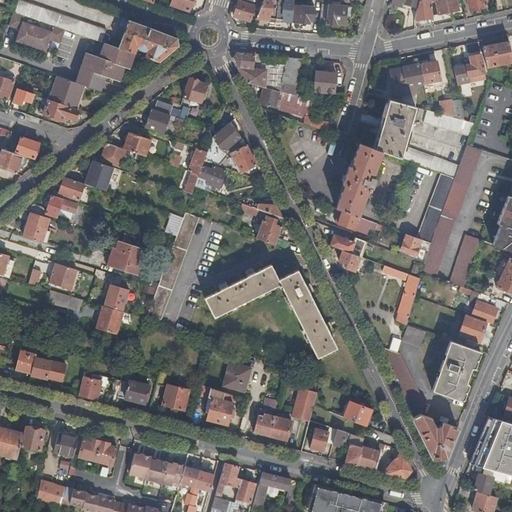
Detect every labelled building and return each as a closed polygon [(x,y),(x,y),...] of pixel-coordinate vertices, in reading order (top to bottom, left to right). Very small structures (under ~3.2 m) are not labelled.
[(21,0),(17,0),(13,12),(28,17),(40,21),(53,26),(101,42),(106,30),(21,0)] [(189,11),(193,0),(172,0),(171,5),(189,11)] [(256,5),(239,0),(235,15),(251,20),(256,5)] [(263,0),(261,7),(257,17),(270,19),(271,17),(282,19),(282,20),(291,21),(292,21),(294,0),(263,0)] [(392,0),(391,5),(401,8),(402,5),(411,8),(412,5),(418,6),(415,19),(433,17),(433,15),(430,0),(392,0)] [(430,0),(433,15),(459,10),(456,0),(430,0)] [(467,0),(470,10),(487,6),(485,0),(467,0)] [(322,4),(320,22),(327,23),(329,5),(322,4)] [(329,5),(327,23),(327,24),(337,25),(338,23),(345,23),(347,7),(329,5)] [(315,7),(301,6),(299,21),(310,22),(310,20),(314,20),(315,7)] [(40,21),(28,17),(26,23),(13,19),(11,26),(21,30),(18,38),(33,43),(40,21)] [(177,38),(122,17),(119,26),(126,28),(118,48),(135,54),(137,47),(140,50),(143,51),(147,51),(145,57),(159,62),(178,45),(177,38)] [(33,43),(47,48),(50,39),(60,43),(63,36),(51,32),(53,26),(40,21),(33,43)] [(33,43),(18,38),(17,41),(32,46),(33,43)] [(482,46),(486,66),(511,61),(511,58),(509,41),(482,46)] [(135,54),(118,48),(105,44),(100,58),(86,53),(84,61),(122,74),(125,66),(130,68),(135,54)] [(261,63),(262,54),(236,52),(233,57),(246,83),(264,87),(279,91),(281,81),(284,65),(261,63)] [(453,66),(457,84),(468,82),(468,76),(484,73),(480,54),(469,56),(470,63),(453,66)] [(286,57),(284,65),(281,81),(293,84),(296,85),(301,58),(286,57)] [(422,63),(420,63),(424,83),(426,83),(426,85),(427,85),(429,86),(441,84),(440,80),(441,80),(436,60),(428,62),(427,61),(422,61),(422,63)] [(120,81),(122,74),(84,61),(77,83),(84,85),(101,91),(106,76),(120,81)] [(402,97),(401,102),(415,106),(416,94),(417,94),(416,85),(424,83),(420,63),(402,67),(403,72),(390,75),(393,93),(402,97)] [(21,77),(24,68),(17,65),(14,75),(21,77)] [(336,72),(316,71),(314,91),(334,93),(336,72)] [(15,81),(0,76),(0,96),(9,99),(15,81)] [(51,100),(76,108),(84,85),(77,83),(58,77),(51,100)] [(199,81),(189,78),(184,97),(201,102),(206,84),(199,81)] [(293,84),(281,81),(279,91),(291,94),(293,84)] [(279,91),(264,87),(260,103),(306,115),(305,123),(310,125),(311,116),(313,100),(291,94),(279,91)] [(17,88),(12,102),(20,105),(24,91),(17,88)] [(443,114),(465,120),(460,98),(441,101),(443,114)] [(389,99),(375,149),(382,151),(441,173),(455,178),(459,166),(433,156),(433,157),(404,146),(415,106),(401,102),(389,99)] [(75,120),(78,110),(48,100),(48,102),(43,114),(63,121),(64,116),(75,120)] [(155,110),(170,115),(171,112),(173,105),(158,100),(155,110)] [(226,100),(219,121),(222,129),(213,137),(208,152),(205,160),(209,161),(220,165),(228,156),(225,151),(239,138),(229,124),(236,118),(226,100)] [(39,113),(43,114),(48,102),(43,101),(39,113)] [(155,110),(152,109),(146,127),(164,133),(170,115),(155,110)] [(423,123),(470,136),(475,123),(465,120),(443,114),(429,110),(427,110),(423,123)] [(291,119),(280,115),(277,121),(289,126),(291,119)] [(310,125),(327,131),(330,122),(311,116),(310,125)] [(213,136),(215,130),(205,127),(203,132),(213,136)] [(129,131),(124,148),(126,149),(145,155),(151,139),(129,131)] [(39,143),(21,137),(16,152),(34,158),(39,143)] [(241,140),(239,138),(225,151),(228,156),(231,152),(241,140)] [(243,138),(241,140),(231,152),(241,171),(256,164),(243,138)] [(185,143),(176,140),(174,147),(183,150),(185,143)] [(124,148),(107,142),(102,159),(111,163),(113,157),(122,160),(126,149),(124,148)] [(375,149),(360,143),(351,166),(350,166),(343,184),(345,185),(336,208),(343,210),(358,216),(362,205),(367,190),(370,191),(371,188),(372,188),(374,184),(376,178),(373,177),(382,151),(375,149)] [(459,166),(455,178),(444,206),(459,212),(482,149),(467,144),(459,166)] [(205,160),(208,152),(197,148),(196,152),(194,157),(189,171),(192,172),(199,174),(205,160)] [(0,157),(0,168),(17,174),(19,166),(23,156),(7,150),(3,149),(0,157)] [(180,155),(176,153),(172,165),(179,167),(181,161),(179,160),(180,155)] [(113,157),(111,163),(120,166),(122,160),(113,157)] [(117,184),(123,170),(93,160),(85,183),(105,190),(108,181),(117,184)] [(209,161),(205,160),(199,174),(199,176),(208,180),(207,183),(220,188),(226,171),(228,171),(229,169),(227,168),(226,170),(214,166),(212,170),(206,168),(209,161)] [(0,176),(14,181),(17,174),(0,168),(0,176)] [(199,176),(199,174),(192,172),(185,191),(192,193),(195,186),(197,180),(199,176)] [(455,178),(441,173),(422,225),(417,238),(431,242),(444,206),(455,178)] [(85,183),(65,177),(59,193),(80,199),(85,183)] [(492,244),(511,251),(511,193),(511,196),(507,195),(496,223),(500,224),(492,244)] [(34,203),(26,210),(31,211),(46,216),(47,213),(57,216),(57,215),(70,219),(72,212),(75,212),(78,204),(62,199),(52,195),(47,209),(42,206),(34,203)] [(256,238),(289,249),(291,242),(278,237),(282,226),(275,224),(277,220),(279,216),(260,210),(243,203),(240,210),(254,215),(259,216),(261,217),(260,218),(263,219),(260,226),(258,232),(256,238)] [(279,216),(283,218),(276,205),(262,205),(260,210),(279,216)] [(431,242),(428,251),(424,264),(422,272),(436,277),(455,220),(456,220),(459,212),(444,206),(431,242)] [(358,216),(343,210),(338,223),(360,231),(365,218),(358,216)] [(31,211),(23,236),(42,242),(49,217),(46,216),(31,211)] [(147,318),(160,323),(173,287),(199,217),(186,212),(184,217),(177,236),(169,256),(158,288),(147,318)] [(177,236),(184,217),(172,213),(165,232),(177,236)] [(417,238),(406,233),(400,250),(418,256),(421,248),(428,251),(431,242),(417,238)] [(122,241),(134,245),(137,238),(124,234),(122,241)] [(334,235),(330,245),(343,250),(351,253),(355,242),(334,235)] [(461,286),(464,287),(480,239),(465,235),(450,282),(461,286)] [(355,242),(351,253),(362,257),(367,241),(356,237),(355,242)] [(138,273),(146,249),(134,245),(122,241),(119,240),(116,249),(113,248),(108,264),(138,273)] [(355,271),(360,256),(351,253),(343,250),(340,260),(347,263),(346,267),(355,271)] [(508,290),(511,291),(511,251),(508,258),(510,259),(496,287),(502,289),(501,290),(506,293),(508,290)] [(0,253),(0,274),(9,277),(14,260),(7,258),(8,255),(0,253)] [(72,289),(78,270),(55,263),(49,282),(72,289)] [(228,286),(220,290),(204,298),(214,317),(278,285),(280,288),(282,287),(289,302),(317,357),(337,348),(310,293),(306,286),(298,270),(278,279),(271,264),(255,272),(247,276),(228,286)] [(420,266),(415,265),(412,272),(418,274),(420,266)] [(396,321),(406,324),(414,296),(420,278),(385,266),(384,271),(404,279),(406,276),(409,277),(396,321)] [(41,271),(33,269),(29,283),(36,285),(41,271)] [(107,298),(105,306),(124,311),(130,290),(109,283),(105,297),(107,298)] [(472,295),(473,291),(464,287),(461,286),(460,290),(472,295)] [(71,296),(50,289),(46,301),(47,302),(67,309),(71,296)] [(486,322),(491,324),(497,309),(486,305),(489,297),(473,291),(472,295),(469,301),(477,303),(472,317),(486,322)] [(105,306),(104,306),(98,327),(117,333),(124,311),(105,306)] [(479,343),(486,322),(472,317),(466,314),(458,335),(479,343)] [(420,347),(425,332),(406,325),(401,341),(420,347)] [(393,340),(390,350),(398,352),(401,342),(393,340)] [(440,368),(468,378),(472,367),(478,350),(450,341),(445,355),(447,355),(445,361),(443,360),(440,368)] [(377,345),(410,410),(411,410),(425,403),(398,353),(398,352),(390,350),(377,345)] [(33,372),(36,356),(37,354),(21,350),(17,368),(33,372)] [(478,350),(472,367),(475,368),(481,351),(478,350)] [(33,372),(32,374),(48,378),(49,373),(64,377),(67,364),(36,356),(33,372)] [(251,368),(230,362),(224,385),(245,391),(251,368)] [(466,383),(468,378),(440,368),(439,372),(441,372),(439,377),(437,377),(432,391),(460,400),(461,399),(466,383)] [(511,382),(511,371),(507,370),(503,381),(511,383),(511,382)] [(160,371),(156,384),(163,385),(166,373),(160,371)] [(79,395),(97,399),(103,376),(91,373),(90,378),(84,376),(79,395)] [(119,393),(123,381),(115,379),(112,391),(119,393)] [(119,393),(118,395),(145,402),(150,385),(130,380),(129,382),(124,380),(123,381),(119,393)] [(469,384),(466,383),(461,399),(464,400),(469,384)] [(189,390),(168,385),(163,404),(184,410),(189,390)] [(208,419),(218,422),(225,392),(203,385),(199,401),(206,403),(208,397),(213,398),(208,419)] [(293,415),(310,420),(314,405),(317,393),(300,388),(293,415)] [(229,402),(231,394),(225,392),(218,422),(228,424),(230,417),(233,417),(235,409),(232,408),(234,403),(229,402)] [(263,397),(262,404),(274,406),(276,399),(263,397)] [(349,401),(343,417),(365,425),(371,409),(369,409),(370,406),(360,402),(359,405),(349,401)] [(254,431),(270,436),(275,416),(266,414),(267,410),(260,408),(254,431)] [(275,416),(270,436),(287,440),(292,421),(286,419),(287,415),(282,414),(281,418),(275,416)] [(446,456),(457,428),(447,424),(442,422),(441,426),(435,426),(433,418),(420,414),(413,417),(433,456),(446,456)] [(469,463),(483,467),(504,473),(511,474),(511,423),(488,417),(469,463)] [(23,434),(21,445),(40,450),(41,444),(43,439),(45,430),(25,426),(23,434)] [(326,441),(333,443),(337,429),(329,426),(328,432),(316,428),(311,447),(324,451),(326,441)] [(0,452),(18,457),(21,445),(23,434),(0,427),(0,452)] [(345,463),(356,465),(362,446),(363,442),(364,438),(337,429),(333,443),(343,446),(345,438),(352,440),(345,463)] [(73,456),(78,437),(60,432),(59,432),(54,451),(73,456)] [(96,459),(102,437),(94,435),(92,437),(91,440),(83,438),(79,455),(96,459)] [(109,439),(102,437),(96,459),(113,463),(117,446),(110,445),(111,441),(109,439)] [(356,465),(375,470),(379,453),(381,449),(383,449),(385,444),(380,443),(378,451),(375,450),(375,448),(368,446),(368,448),(362,446),(356,465)] [(379,453),(375,470),(406,478),(412,470),(403,453),(400,452),(393,460),(379,453)] [(146,478),(151,459),(152,456),(140,454),(139,455),(134,453),(129,473),(146,477),(146,478)] [(73,456),(71,467),(78,469),(81,458),(73,456)] [(161,489),(163,483),(169,462),(169,461),(156,459),(156,460),(151,459),(146,478),(149,479),(148,482),(154,483),(153,486),(161,489)] [(61,460),(58,472),(66,474),(69,462),(61,460)] [(168,488),(178,490),(180,482),(185,465),(173,462),(173,463),(169,462),(163,483),(166,484),(164,489),(167,490),(168,488)] [(225,462),(215,496),(223,498),(224,494),(221,494),(225,483),(239,487),(241,479),(237,477),(240,466),(225,462)] [(200,469),(185,465),(180,482),(193,486),(195,486),(200,469)] [(504,473),(483,467),(481,473),(478,473),(473,488),(489,492),(493,479),(502,481),(504,473)] [(215,473),(200,469),(195,486),(197,487),(210,491),(215,473)] [(283,488),(286,489),(288,478),(263,471),(253,509),(260,511),(267,484),(270,485),(275,486),(275,488),(279,489),(282,490),(283,488)] [(235,502),(234,506),(238,507),(241,499),(251,502),(256,483),(241,479),(239,487),(235,502)] [(37,498),(61,506),(66,487),(41,480),(37,498)] [(61,506),(68,508),(70,502),(83,506),(83,507),(94,510),(94,511),(96,511),(110,511),(115,500),(87,493),(87,492),(74,488),(75,482),(67,480),(66,487),(61,506)] [(277,494),(279,489),(275,488),(275,486),(270,485),(267,492),(270,495),(274,496),(277,494)] [(378,511),(382,502),(317,486),(310,511),(313,511),(339,511),(378,511)] [(492,511),(497,497),(477,491),(472,509),(482,511),(492,511)] [(195,494),(191,493),(188,492),(185,503),(190,504),(188,510),(192,511),(197,495),(195,494)] [(225,511),(226,510),(229,500),(223,498),(215,496),(210,511),(225,511)] [(115,500),(110,511),(160,511),(158,511),(158,509),(146,505),(145,507),(129,503),(128,505),(115,502),(116,500),(115,500)] [(226,510),(232,511),(234,506),(235,502),(229,500),(226,510)]
